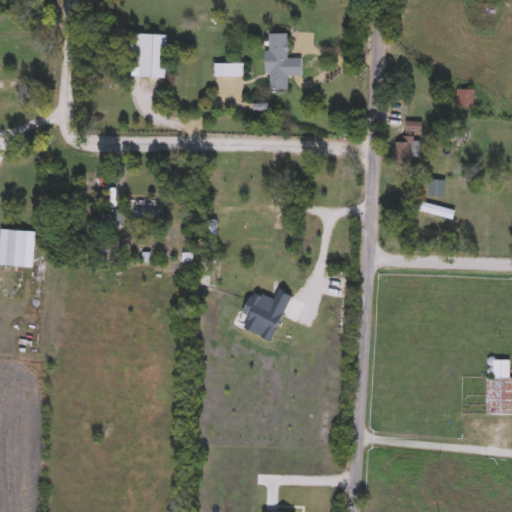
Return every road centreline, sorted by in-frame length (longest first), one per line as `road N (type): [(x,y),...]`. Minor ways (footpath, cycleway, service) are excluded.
road 1 (residential): [(380,0),(355,511)]
road 2 (residential): [(71,0),(70,131),(85,143),(375,148)]
road 3 (residential): [(367,259),(511,264)]
